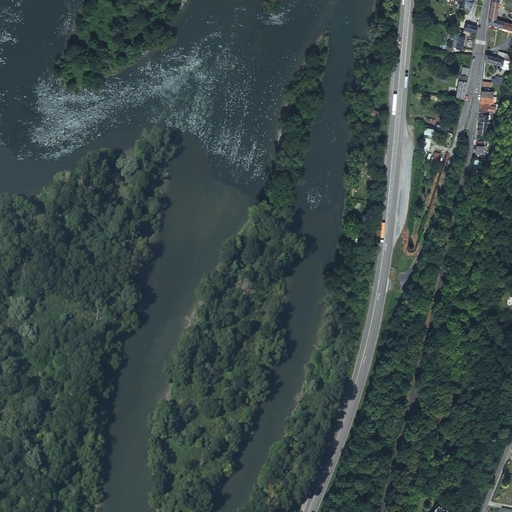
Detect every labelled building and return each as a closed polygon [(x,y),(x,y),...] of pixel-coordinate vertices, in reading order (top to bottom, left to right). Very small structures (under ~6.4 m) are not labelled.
[(511,20),(495,17),(488,16),(488,23),(499,25),(504,26),(511,27),(511,20)] [(462,28),(474,30),(476,22),(463,20),(462,28)] [(455,40),(454,48),(460,49),(462,37),(457,35),(457,32),(451,31),(450,34),(452,35),(451,39),(455,40)] [(501,58),(485,53),(484,59),(499,64),(501,58)] [(503,58),(501,58),(499,64),(500,66),(506,68),(508,60),(503,58)] [(455,87),(462,88),(467,65),(460,64),(455,87)] [(492,87),(481,85),(481,91),(491,93),(492,87)] [(453,96),(460,98),(462,88),(455,87),(453,96)] [(478,113),(477,126),(484,127),(485,114),(478,113)] [(425,127),(422,149),(429,151),(432,135),(434,135),(435,129),(425,127)] [(475,140),(474,148),(478,149),(481,150),(482,141),(475,140)] [(423,511),(426,505),(428,497),(421,496),(415,511),(423,511)]
